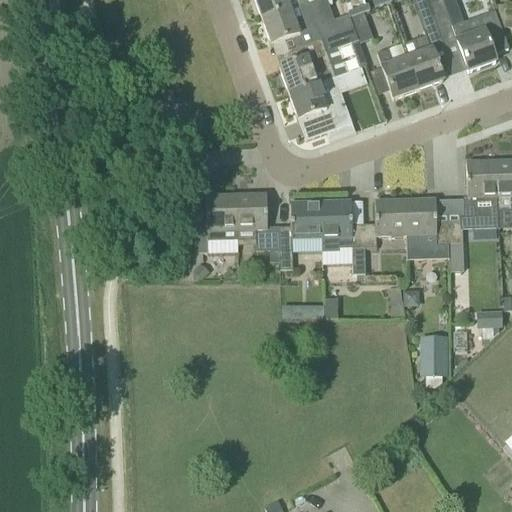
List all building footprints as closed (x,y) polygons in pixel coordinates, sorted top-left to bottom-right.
[(307,6),(304,0),(252,0),(261,23),(307,6)] [(432,19),(425,0),(410,0),(419,24),(432,19)] [(425,0),(432,19),(446,14),(441,0),(425,0)] [(505,32),(511,31),(511,5),(503,6),(505,32)] [(348,18),(316,30),(307,6),(261,23),(270,49),(292,41),(296,52),(353,31),(349,21),(348,18)] [(462,26),(452,30),(446,14),(432,19),(437,31),(444,50),(456,46),(467,76),(495,66),(483,35),(478,20),(462,26)] [(349,21),(353,31),(359,47),(372,43),(363,17),(349,21)] [(278,72),(288,98),(334,81),(325,57),(350,48),(359,73),(367,70),(359,47),(353,31),(296,52),(300,64),(278,72)] [(442,85),(432,55),(444,50),(437,31),(423,36),(425,40),(400,48),(405,61),(417,94),(442,85)] [(417,94),(405,61),(392,66),(387,53),(376,57),(381,70),(380,70),(392,103),(417,94)] [(354,136),(334,81),(288,98),(297,124),(319,116),(329,145),(354,136)] [(511,164),(495,165),(497,201),(497,214),(511,214),(511,164)] [(465,166),(466,201),(462,201),(463,222),(498,220),(497,214),(497,201),(495,165),(465,166)] [(265,198),(235,199),(236,245),(255,244),(255,256),(279,255),(278,231),(266,231),(265,198)] [(236,245),(235,199),(205,200),(206,234),(194,234),(195,257),(208,257),(208,245),(236,245)] [(425,251),(448,251),(447,226),(435,226),(435,203),(404,204),(405,241),(406,241),(407,264),(408,264),(408,249),(425,249),(425,251)] [(375,242),(405,241),(404,204),(374,205),(375,228),(363,229),(363,252),(375,251),(375,242)] [(363,229),(351,229),(350,206),(320,207),(321,256),(338,256),(338,253),(351,252),(352,279),(364,279),(363,252),(363,229)] [(321,256),(320,207),(290,208),(290,230),(278,231),(279,255),(279,266),(280,274),(292,274),(291,245),(320,244),(321,256)] [(447,226),(448,251),(461,251),(460,225),(447,226)] [(404,323),(401,290),(388,292),(391,324),(404,323)] [(312,311),(312,324),(323,324),(323,311),(312,311)] [(491,343),(498,337),(498,332),(501,332),(501,316),(495,317),(495,332),(488,332),(481,333),(481,343),(491,343)] [(445,345),(419,346),(420,380),(446,379),(445,345)]
